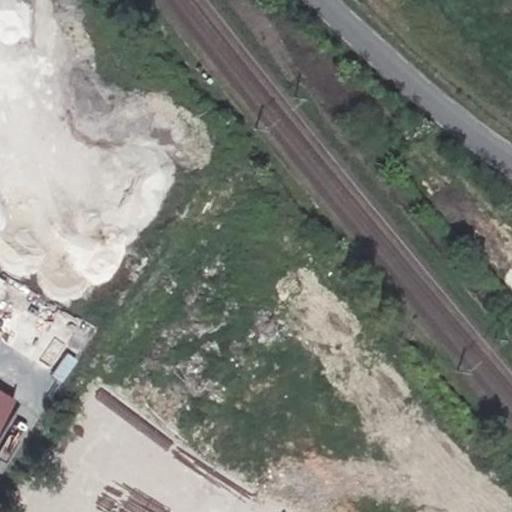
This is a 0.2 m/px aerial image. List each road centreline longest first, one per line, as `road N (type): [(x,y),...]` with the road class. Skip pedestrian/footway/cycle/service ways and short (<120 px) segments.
road 1 (tertiary): [(322,0),(511,161)]
road 2 (tertiary): [(378,0),(450,86),(511,142)]
